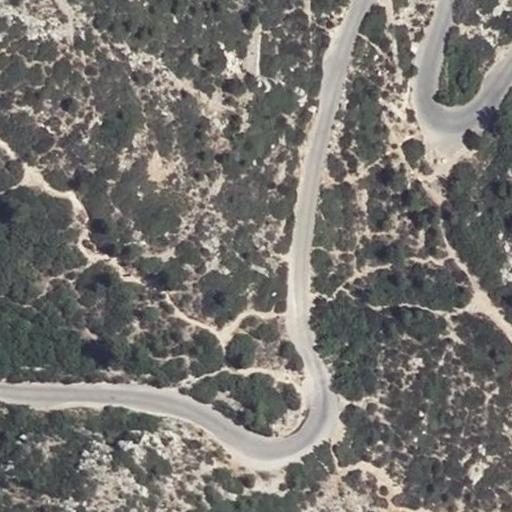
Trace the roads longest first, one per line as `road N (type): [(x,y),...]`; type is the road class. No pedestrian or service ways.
road 1 (unclassified): [(361,0),(332,86),(301,243),(300,324),(321,397),(302,442),(256,447),(187,406),(149,397),(0,385)]
road 2 (unclassified): [(511,65),(472,119),(439,121),(426,93),(448,0)]
